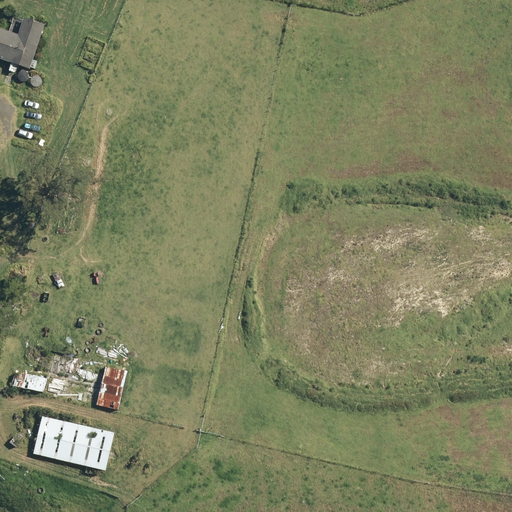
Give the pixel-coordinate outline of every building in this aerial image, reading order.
[(0,58),(30,68),(44,24),(24,17),(18,33),(0,27),(0,58)] [(22,70),(18,80),(41,90),(45,80),(22,70)] [(117,313),(115,324),(131,327),(133,317),(117,313)] [(65,357),(55,396),(119,412),(128,373),(65,357)] [(16,373),(14,388),(44,393),(47,378),(16,373)] [(42,418),(34,456),(106,471),(114,433),(42,418)]
